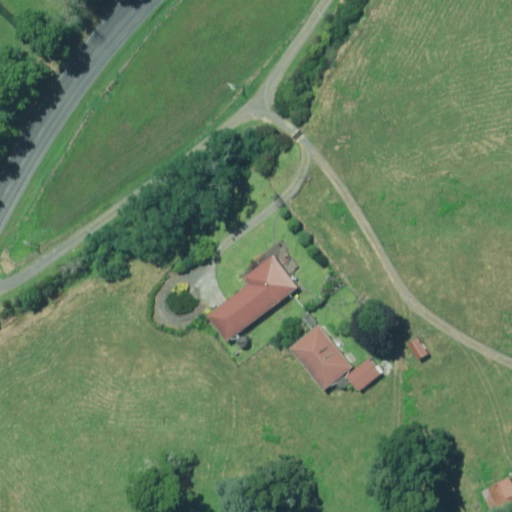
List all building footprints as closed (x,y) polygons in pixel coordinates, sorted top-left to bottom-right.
[(302,289),(277,255),(248,278),(253,285),(211,317),(231,343),(302,289)] [(357,368),(323,326),(293,350),(327,392),(357,368)] [(432,355),(421,339),(411,346),(422,362),(432,355)] [(386,374),(374,359),(350,377),(362,393),(386,374)] [(511,511),(511,478),(484,493),(493,511),(511,511)]
